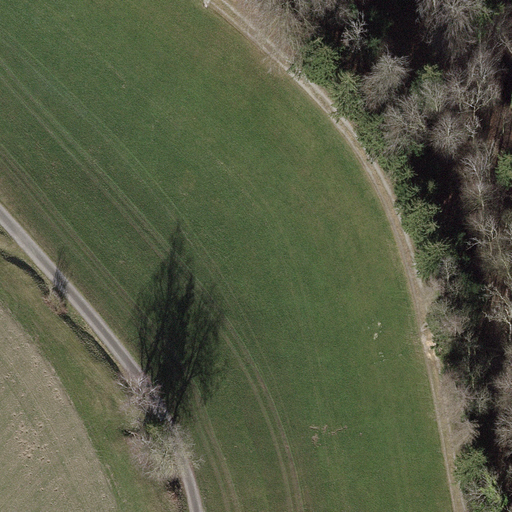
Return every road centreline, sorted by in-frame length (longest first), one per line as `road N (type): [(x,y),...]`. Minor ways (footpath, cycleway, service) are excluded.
road 1 (track): [(459,511),(415,277),(380,179),(311,89),(203,0)]
road 2 (track): [(195,511),(173,424),(0,218)]
